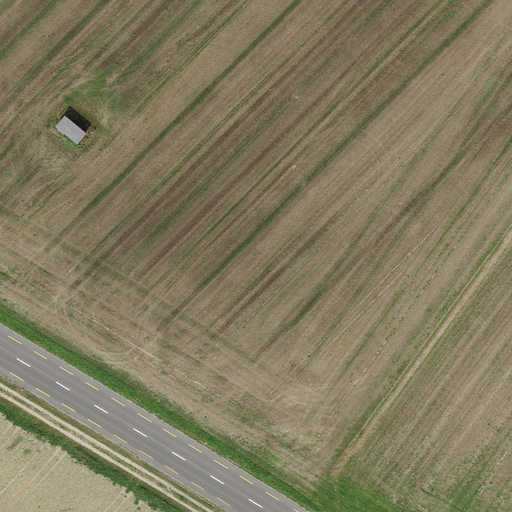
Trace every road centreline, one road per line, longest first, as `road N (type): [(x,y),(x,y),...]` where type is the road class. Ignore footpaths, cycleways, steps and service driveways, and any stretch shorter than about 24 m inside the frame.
road 1 (primary): [(268,511),(0,348)]
road 2 (track): [(198,511),(0,390)]
